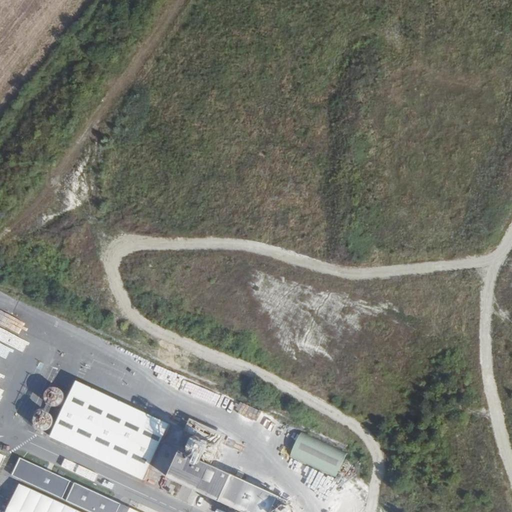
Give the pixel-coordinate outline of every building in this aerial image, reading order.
[(48,433),(141,478),(146,467),(242,511),(266,511),(274,496),(158,442),(166,422),(73,379),(48,433)] [(43,386),(39,390),(38,395),(39,398),(40,400),(44,403),(47,404),(51,404),(54,402),(57,399),(58,394),(57,389),(55,387),(52,385),(47,385),(43,386)] [(236,415),(242,404),(230,398),(229,400),(225,398),(220,407),(236,415)] [(249,407),(244,419),(263,428),(268,416),(249,407)] [(31,410),(28,413),(26,418),(27,421),(29,424),(32,427),(37,428),(40,428),(43,426),(45,423),(46,419),(45,414),(43,411),(39,408),(35,408),(31,410)] [(347,455),(300,434),(289,459),(336,480),(347,455)] [(118,511),(122,504),(14,455),(6,473),(93,511),(118,511)] [(29,511),(2,500),(0,504),(0,511),(29,511)]
